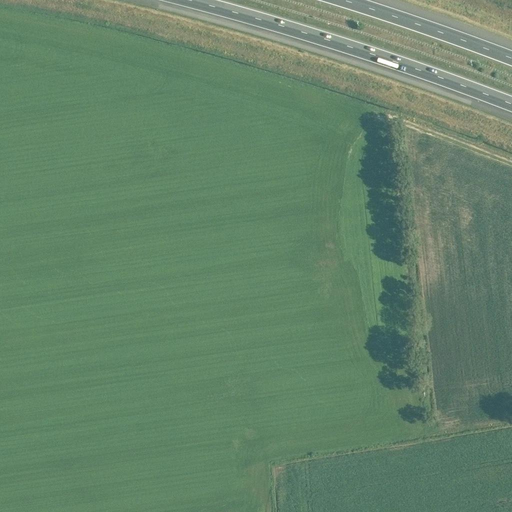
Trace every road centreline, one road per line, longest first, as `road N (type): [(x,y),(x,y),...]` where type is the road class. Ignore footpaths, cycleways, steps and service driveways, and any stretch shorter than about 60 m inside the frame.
road 1 (motorway): [(186,0),(511,104)]
road 2 (motorway): [(511,58),(340,0)]
